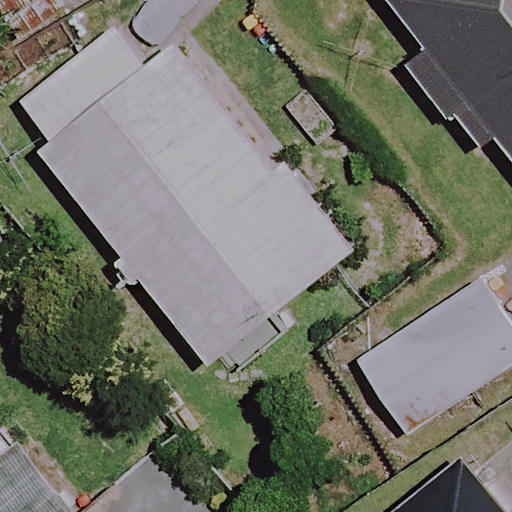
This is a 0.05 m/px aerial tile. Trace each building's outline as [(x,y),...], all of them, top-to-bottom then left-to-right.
[(511,0),(396,0),(433,46),(414,61),(480,145),(499,130),(511,146),(511,0)] [(152,69),(120,30),(19,113),(222,361),(355,253),(183,44),(152,69)] [(511,367),(511,307),(494,279),(366,361),(412,432),(511,367)] [(0,511),(38,511),(0,464),(0,511)] [(507,511),(472,467),(414,511),(507,511)]
